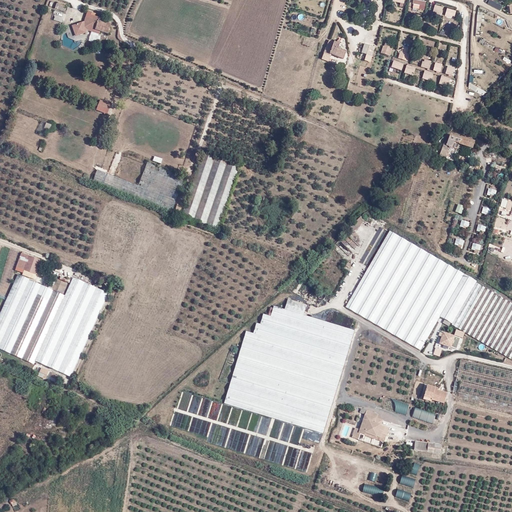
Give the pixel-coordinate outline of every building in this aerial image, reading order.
[(420,5),(419,9),(424,10),(426,2),(415,0),(413,0),(413,4),(420,5)] [(63,8),(64,6),(56,3),(55,9),(64,12),(65,9),(63,8)] [(443,10),(444,7),(435,5),(435,7),(433,13),(440,14),(441,12),(442,12),(443,10)] [(455,13),(456,11),(448,8),(447,11),(445,16),(452,18),(453,15),(454,16),(455,13)] [(97,13),(88,10),(84,21),(71,24),(75,35),(89,31),(98,35),(101,30),(108,33),(111,22),(100,18),(100,17),(96,16),(97,13)] [(484,21),(485,14),(477,13),(476,35),(481,38),(479,41),(486,45),(489,40),(480,35),(481,20),(484,21)] [(338,43),(329,40),(323,58),(328,60),(330,56),(342,60),(346,51),(336,47),(338,43)] [(372,55),(375,46),(364,43),(362,52),(372,55)] [(383,47),(381,54),(390,57),(392,50),(390,49),(391,46),(385,44),(384,47),(383,47)] [(406,61),(410,49),(402,46),(397,58),(406,61)] [(422,66),(421,68),(429,70),(430,68),(431,63),(424,61),(424,63),(422,63),(422,66)] [(404,65),(393,62),(392,68),(402,71),(404,65)] [(436,64),(434,69),(434,72),(440,73),(441,71),(443,66),(436,64)] [(448,67),(446,72),(446,75),(452,77),(453,74),(454,69),(448,67)] [(469,82),(467,87),(477,90),(479,85),(469,82)] [(106,115),(110,105),(100,101),(95,111),(106,115)] [(449,136),(447,141),(444,140),(440,155),(453,158),(459,141),(472,146),(475,139),(461,135),(460,136),(452,133),(451,136),(449,136)] [(218,229),(239,165),(203,152),(181,216),(218,229)] [(170,213),(184,179),(146,164),(137,186),(96,171),(91,182),(170,213)] [(461,213),(464,205),(458,203),(455,211),(461,213)] [(365,219),(361,215),(346,230),(350,234),(365,219)] [(365,260),(382,231),(378,229),(376,234),(373,233),(365,247),(368,248),(366,252),(362,250),(359,257),(365,260)] [(477,281),(461,272),(390,230),(345,307),(420,349),(440,316),(444,319),(452,323),(476,282),(477,281)] [(36,275),(41,261),(22,254),(16,268),(36,275)] [(65,296),(18,274),(0,313),(0,349),(33,365),(35,361),(69,376),(107,293),(73,277),(65,296)] [(63,294),(67,285),(56,280),(52,290),(63,294)] [(511,302),(476,282),(452,323),(452,324),(511,358),(511,302)] [(288,299),(284,309),(303,315),(306,304),(288,299)] [(323,434),(344,365),(354,330),(315,319),(303,315),(284,309),(274,306),(271,317),(263,314),(260,325),(257,324),(254,334),(247,332),(224,404),(248,411),(323,434)] [(454,334),(462,337),(464,332),(457,329),(454,334)] [(456,349),(458,337),(443,333),(440,344),(456,349)] [(372,345),(361,341),(351,374),(363,377),(372,345)] [(439,359),(442,348),(437,347),(434,357),(439,359)] [(388,351),(376,348),(367,378),(379,382),(388,351)] [(404,357),(392,353),(381,385),(393,389),(404,357)] [(420,362),(407,358),(397,390),(409,394),(420,362)] [(511,371),(479,365),(460,360),(460,361),(455,382),(460,383),(457,393),(472,396),(511,405),(511,371)] [(41,366),(37,376),(45,379),(49,370),(41,366)] [(436,413),(357,387),(353,398),(433,424),(436,413)] [(432,400),(432,402),(445,405),(447,394),(438,392),(434,391),(435,389),(427,387),(424,398),(432,400)] [(511,406),(460,395),(458,406),(509,418),(511,406)] [(511,420),(455,407),(448,438),(511,453),(511,420)] [(377,414),(362,408),(360,412),(364,414),(358,429),(354,427),(351,437),(382,448),(389,429),(381,425),(382,420),(376,418),(377,414)] [(414,450),(440,454),(441,446),(415,442),(414,450)] [(511,454),(452,444),(450,456),(511,467),(511,454)] [(423,511),(436,469),(425,466),(412,511),(414,511),(423,511)] [(439,511),(450,473),(440,470),(429,511),(439,511)] [(456,511),(467,475),(457,472),(445,511),(456,511)] [(416,479),(402,475),(400,483),(413,488),(416,479)] [(473,511),(483,478),(472,475),(461,511),(473,511)] [(488,511),(497,478),(486,475),(476,511),(488,511)] [(511,480),(499,478),(489,511),(508,511),(511,498),(511,480)] [(384,489),(365,484),(363,492),(382,497),(384,489)] [(412,493),(398,488),(395,496),(410,501),(412,493)]
